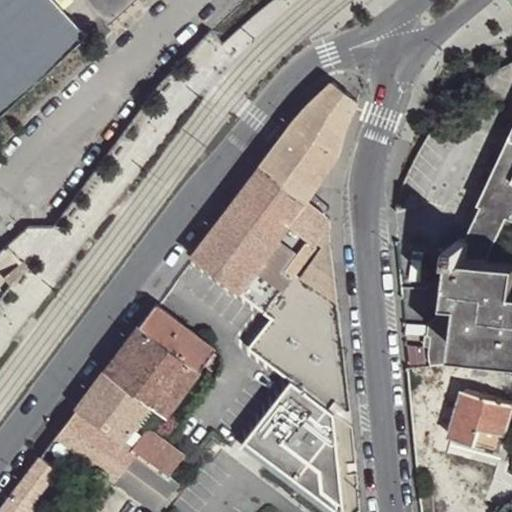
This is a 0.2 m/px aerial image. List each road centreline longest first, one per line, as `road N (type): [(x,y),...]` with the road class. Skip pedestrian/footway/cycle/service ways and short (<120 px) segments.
road 1 (secondary): [(390,36),(313,57),(236,144),(0,451)]
road 2 (tertiary): [(388,511),(365,189),(406,47)]
